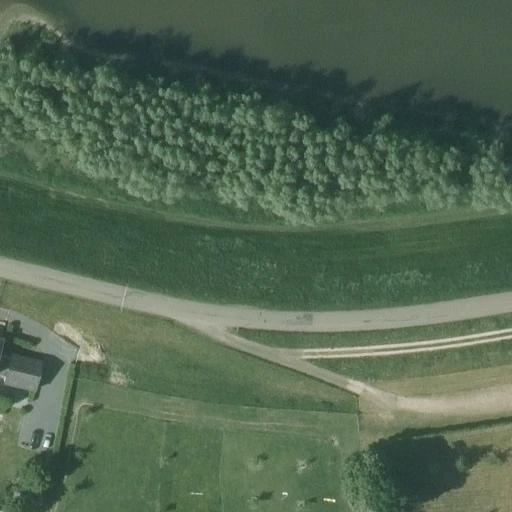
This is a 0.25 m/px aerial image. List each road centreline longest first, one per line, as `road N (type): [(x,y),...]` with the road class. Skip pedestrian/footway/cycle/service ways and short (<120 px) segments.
road 1 (unclassified): [(0,268),(198,314),(282,320),(365,321),(511,302)]
road 2 (track): [(279,357),(511,335)]
